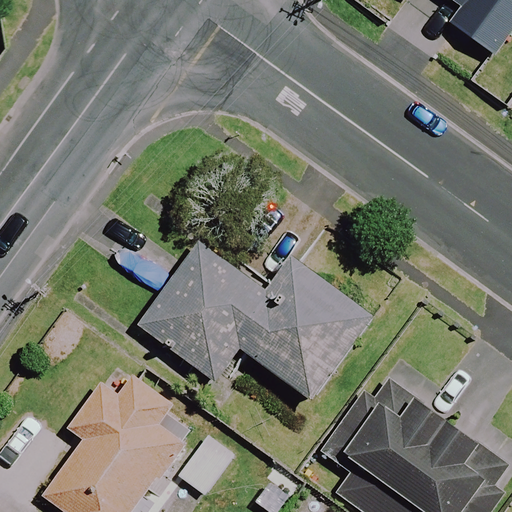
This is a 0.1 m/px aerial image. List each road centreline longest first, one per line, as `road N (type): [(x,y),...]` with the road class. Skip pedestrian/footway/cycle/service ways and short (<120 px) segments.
road 1 (residential): [(511,239),(186,0)]
road 2 (tertiary): [(0,225),(162,0)]
